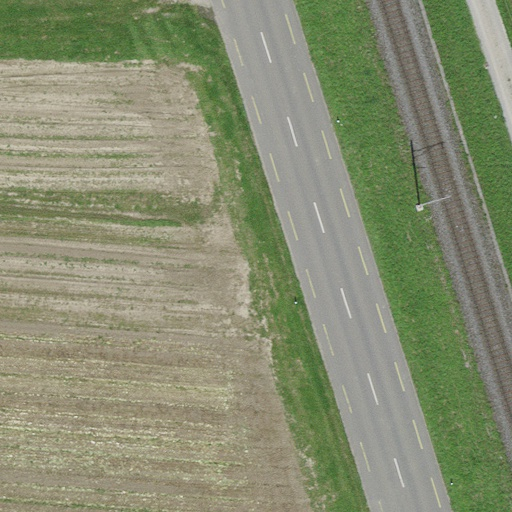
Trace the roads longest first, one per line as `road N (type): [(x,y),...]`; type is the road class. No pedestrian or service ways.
road 1 (tertiary): [(254,0),(415,511)]
road 2 (track): [(0,8),(237,0)]
